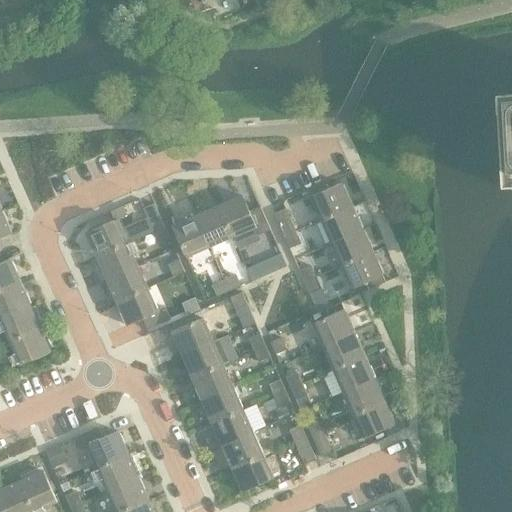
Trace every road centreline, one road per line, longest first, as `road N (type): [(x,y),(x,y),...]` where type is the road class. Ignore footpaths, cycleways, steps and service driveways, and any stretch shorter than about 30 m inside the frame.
road 1 (residential): [(103,377),(46,249),(52,216),(175,160),(245,154),(276,172),(330,148)]
road 2 (residential): [(103,377),(142,388),(199,511)]
road 3 (residential): [(279,511),(401,456)]
